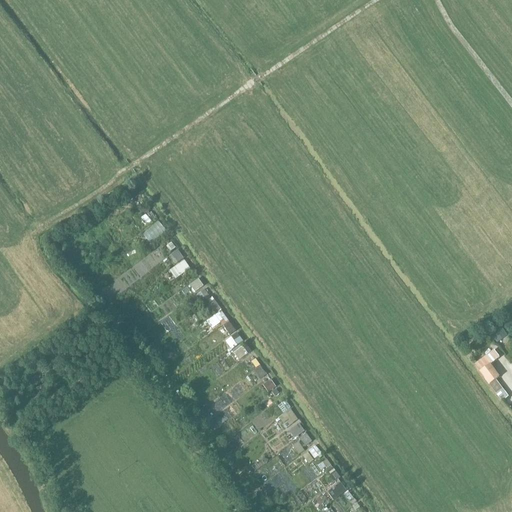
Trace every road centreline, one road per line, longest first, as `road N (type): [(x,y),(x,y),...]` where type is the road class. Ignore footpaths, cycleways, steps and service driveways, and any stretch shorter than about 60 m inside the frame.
road 1 (track): [(378,0),(31,234)]
road 2 (track): [(436,0),(511,102)]
